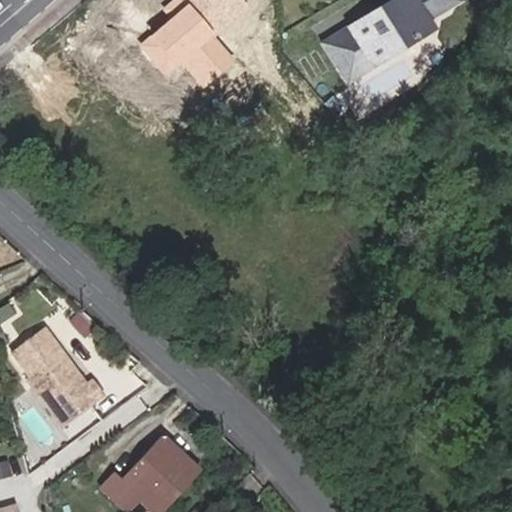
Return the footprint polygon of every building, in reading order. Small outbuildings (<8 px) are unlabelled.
[(362,73),(432,30),(427,21),(459,1),(457,0),(396,0),(324,44),(343,76),(358,67),(362,73)] [(120,103),(110,111),(131,136),(161,112),(167,119),(185,104),(174,91),(189,79),(188,77),(197,69),(197,62),(190,53),(182,52),(174,58),(171,55),(154,70),(146,61),(137,67),(146,77),(130,90),(126,85),(114,95),(120,103)] [(347,82),(362,73),(358,67),(343,76),(347,82)] [(263,93),(273,104),(293,87),(283,75),(263,93)] [(324,145),(341,129),(319,106),(315,110),(293,87),(273,104),(311,144),(317,138),(324,145)] [(84,384),(39,328),(10,352),(70,423),(103,395),(90,380),(84,384)] [(159,511),(197,471),(161,439),(119,483),(112,476),(101,489),(126,511),(127,511),(138,501),(149,511),(159,511)]
